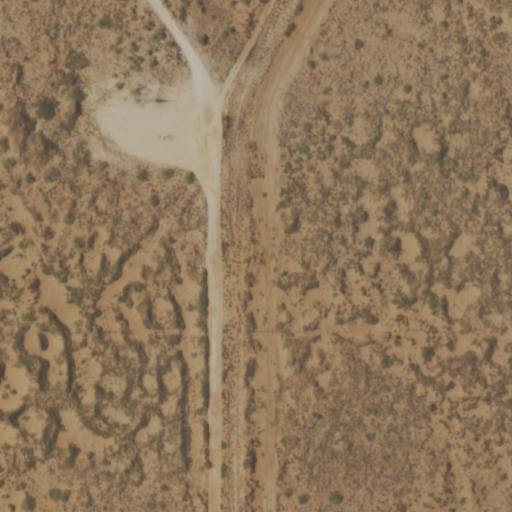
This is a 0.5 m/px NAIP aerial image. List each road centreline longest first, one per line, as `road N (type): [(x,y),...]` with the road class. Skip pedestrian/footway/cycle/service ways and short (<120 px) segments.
road 1 (residential): [(214,195),(214,511)]
road 2 (residential): [(154,0),(211,70),(214,195)]
